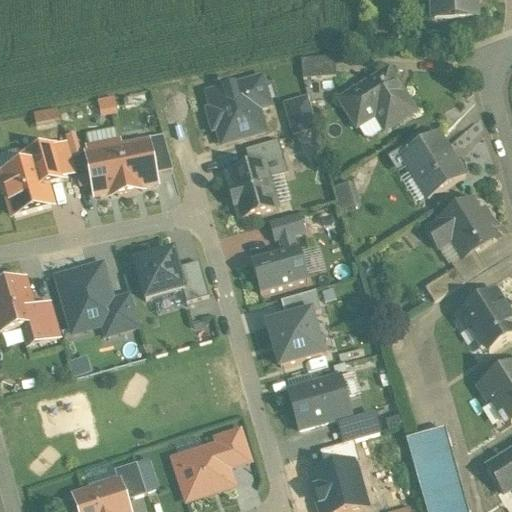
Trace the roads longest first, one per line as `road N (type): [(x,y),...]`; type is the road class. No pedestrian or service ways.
road 1 (residential): [(285,508),(204,226),(187,217),(0,258)]
road 2 (residential): [(511,167),(493,75),(511,52)]
